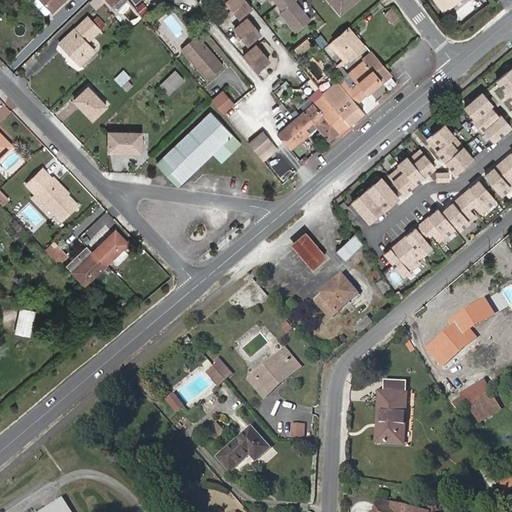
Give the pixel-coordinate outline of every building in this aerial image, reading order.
[(43,0),(53,10),(61,3),(58,0),(43,0)] [(125,0),(116,0),(112,4),(120,9),(128,3),(125,0)] [(226,0),(239,15),(251,4),(247,0),(226,0)] [(295,0),(269,0),(298,36),(314,23),(295,0)] [(326,0),(335,9),(338,7),(348,8),(358,0),(326,0)] [(458,0),(433,0),(442,12),(458,0)] [(335,9),(340,15),(348,8),(338,7),(335,9)] [(392,25),(398,19),(390,10),(384,15),(392,25)] [(357,17),(354,13),(344,21),(347,24),(357,17)] [(68,36),(71,38),(64,45),(81,63),(95,50),(89,44),(91,42),(89,40),(105,25),(98,16),(93,21),(88,16),(68,36)] [(261,31),(248,16),(235,26),(247,42),(261,31)] [(365,46),(366,45),(351,26),(329,44),(335,51),(340,48),(344,54),(349,60),(365,46)] [(207,45),(197,33),(182,46),(208,78),(223,65),(211,50),(209,50),(207,48),(207,45)] [(68,36),(61,42),(64,45),(71,38),(68,36)] [(269,58),(257,43),(243,54),(256,69),(269,58)] [(335,51),(340,57),(344,54),(340,48),(335,51)] [(336,70),(343,78),(339,82),(356,103),(382,82),(388,90),(396,83),(383,67),(372,53),(371,54),(348,74),(341,66),(340,67),(336,70)] [(511,65),(496,79),(505,90),(504,92),(511,101),(511,103),(511,104),(511,65)] [(183,79),(175,71),(160,84),(168,93),(183,79)] [(134,86),(130,81),(123,86),(127,92),(134,86)] [(363,111),(356,103),(339,82),(325,94),(349,123),(363,111)] [(107,105),(89,86),(75,100),(93,119),(107,105)] [(349,123),(325,94),(320,88),(310,96),(315,102),(340,132),(349,123)] [(235,104),(223,90),(213,99),(224,113),(235,104)] [(481,92),(464,107),(473,118),(472,119),(481,130),(483,129),(493,140),(510,125),(500,114),(498,115),(489,105),(491,103),(481,92)] [(318,124),(330,139),(340,132),(315,102),(280,132),(292,146),(318,124)] [(241,143),(212,112),(158,163),(162,168),(166,164),(178,177),(220,137),(224,141),(223,142),(222,148),(227,147),(231,152),(241,143)] [(352,126),(349,123),(340,132),(342,134),(343,136),(353,127),(352,126)] [(444,124),(426,139),(455,172),(472,157),(444,124)] [(264,130),(250,143),(259,154),(274,142),(264,130)] [(140,152),(141,132),(110,131),(109,151),(140,152)] [(0,156),(12,145),(0,132),(0,156)] [(167,173),(179,184),(192,172),(223,142),(224,141),(220,137),(178,177),(166,164),(162,168),(167,173)] [(400,166),(389,176),(403,193),(434,167),(420,149),(409,159),(406,156),(398,164),(400,166)] [(511,153),(503,161),(511,172),(511,153)] [(511,172),(503,161),(485,176),(501,195),(511,186),(511,177),(510,175),(511,172)] [(66,193),(52,179),(42,169),(27,184),(37,194),(45,202),(41,207),(48,214),(52,209),(62,220),(78,205),(66,193)] [(449,181),(448,174),(436,174),(437,182),(449,181)] [(66,193),(68,190),(55,177),(52,179),(66,193)] [(381,177),(352,202),(369,222),(398,197),(381,177)] [(495,201),(479,181),(461,196),(471,208),(473,206),(480,213),(495,201)] [(8,198),(1,190),(0,190),(0,199),(4,203),(8,198)] [(37,194),(33,198),(41,207),(45,202),(37,194)] [(471,208),(461,196),(444,211),(460,230),(475,217),(469,210),(471,208)] [(438,210),(420,225),(429,236),(434,232),(441,240),(454,229),(438,210)] [(112,233),(106,227),(87,246),(92,252),(112,233)] [(431,248),(415,229),(406,237),(416,248),(422,256),(431,248)] [(89,255),(83,249),(67,265),(86,284),(106,265),(103,263),(114,251),(117,254),(129,243),(116,230),(112,233),(92,252),(89,255)] [(312,268),(327,256),(318,246),(306,232),(292,244),(304,258),(312,268)] [(356,234),(335,252),(344,261),(362,245),(356,234)] [(406,237),(385,254),(404,277),(420,263),(411,252),(416,248),(406,237)] [(54,256),(60,250),(53,242),(47,249),(54,256)] [(92,252),(87,246),(83,249),(89,255),(92,252)] [(61,263),(68,257),(60,250),(54,256),(61,263)] [(106,265),(117,254),(114,251),(103,263),(106,265)] [(377,268),(372,271),(379,281),(384,278),(377,268)] [(317,301),(332,318),(360,294),(344,276),(323,293),(325,294),(317,301)] [(385,295),(392,291),(384,278),(379,281),(377,282),(385,295)] [(33,326),(36,311),(22,308),(19,323),(33,326)] [(356,327),(362,333),(374,322),(369,316),(356,327)] [(427,350),(443,367),(477,338),(463,320),(427,350)] [(17,332),(31,335),(33,326),(19,323),(17,332)] [(301,366),(287,348),(281,353),(291,365),(279,376),(284,381),(301,366)] [(284,381),(279,376),(291,365),(281,353),(250,380),(265,397),(284,381)] [(221,362),(209,372),(219,384),(231,373),(221,362)] [(485,379),(462,393),(464,396),(470,405),(492,392),(493,391),(485,379)] [(389,392),(407,393),(407,382),(390,381),(389,392)] [(387,392),(381,391),(379,427),(385,427),(387,392)] [(378,442),(405,444),(408,393),(407,393),(389,392),(387,392),(385,427),(379,427),(378,442)] [(481,423),(502,409),(492,392),(470,405),(469,406),(481,423)] [(174,394),(168,400),(178,411),(184,406),(174,394)] [(456,402),(461,411),(469,406),(470,405),(464,396),(456,402)] [(297,425),(296,437),(305,438),(306,425),(297,425)] [(256,461),(271,448),(252,427),(219,456),(231,471),(251,454),(256,461)] [(483,474),(490,470),(485,461),(478,466),(483,474)] [(147,472),(153,468),(149,462),(143,467),(147,472)] [(147,473),(147,472),(143,467),(137,472),(142,478),(147,473)] [(169,511),(172,511),(183,503),(173,490),(160,501),(169,511)] [(429,511),(408,506),(407,510),(394,507),(395,503),(380,500),(377,511),(429,511)]
